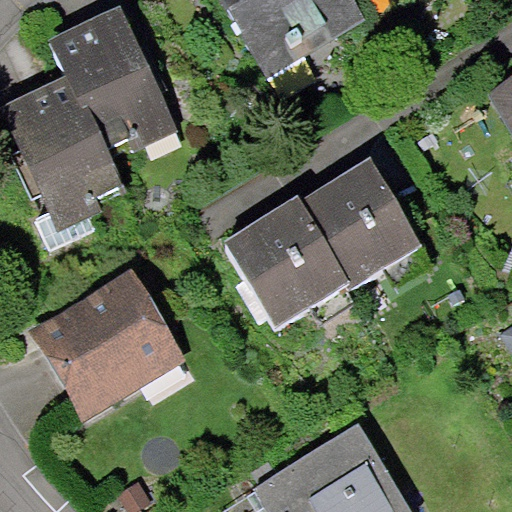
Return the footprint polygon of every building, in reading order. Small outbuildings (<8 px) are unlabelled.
[(336,0),(207,0),(265,87),(355,28),(336,0)] [(119,6),(49,40),(66,74),(82,109),(88,106),(108,148),(127,139),(133,152),(179,130),(119,6)] [(82,109),(66,74),(0,104),(0,108),(57,231),(104,210),(97,196),(124,183),(108,148),(88,106),(82,109)] [(511,86),(480,107),(511,155),(511,86)] [(358,179),(286,218),(331,300),(402,261),(358,179)] [(286,218),(212,258),(257,340),(331,300),(286,218)] [(123,288),(19,347),(67,433),(172,374),(123,288)] [(248,511),(392,511),(347,439),(243,503),(248,511)]
